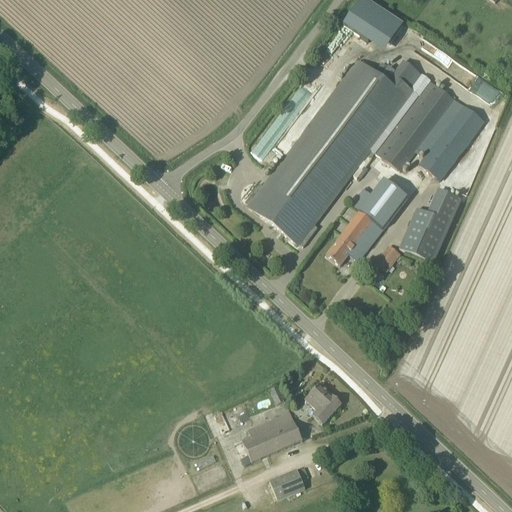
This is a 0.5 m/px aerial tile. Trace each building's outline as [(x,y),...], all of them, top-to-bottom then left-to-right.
[(360,0),(357,0),(340,28),(382,54),(400,25),(360,0)] [(313,227),(356,170),(407,101),(424,79),(403,64),(387,86),(358,64),(307,133),(264,190),(259,186),(245,205),(249,209),(248,211),(297,248),(298,246),(303,250),(317,231),(313,227)] [(503,95),(466,71),(457,84),(495,108),(503,95)] [(311,75),(250,158),(265,169),(312,106),(304,100),(318,80),(311,75)] [(454,103),(428,83),(374,156),(399,175),(454,103)] [(462,109),(418,168),(439,184),(484,125),(462,109)] [(405,203),(382,185),(326,258),(340,268),(348,257),(358,265),(405,203)] [(416,210),(399,250),(433,265),(461,200),(438,190),(428,214),(416,210)] [(381,258),(376,265),(386,273),(392,266),(381,258)] [(316,414),(312,418),(322,427),(341,407),(319,387),(304,403),(316,414)] [(269,392),(275,407),(285,403),(279,388),(269,392)] [(228,417),(232,429),(241,426),(237,414),(228,417)] [(302,443),(290,414),(246,433),(249,440),(234,447),(244,468),(251,465),(302,443)] [(303,470),(269,484),(277,503),(304,491),(301,482),(307,479),(303,470)]
